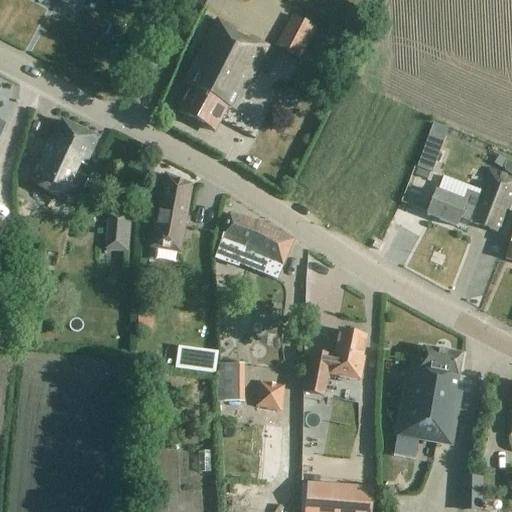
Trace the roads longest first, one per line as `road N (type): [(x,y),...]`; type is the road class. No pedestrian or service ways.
road 1 (tertiary): [(122,124),(206,168),(358,268),(511,349)]
road 2 (unclassified): [(122,124),(181,0)]
road 3 (tertiary): [(0,63),(122,124)]
